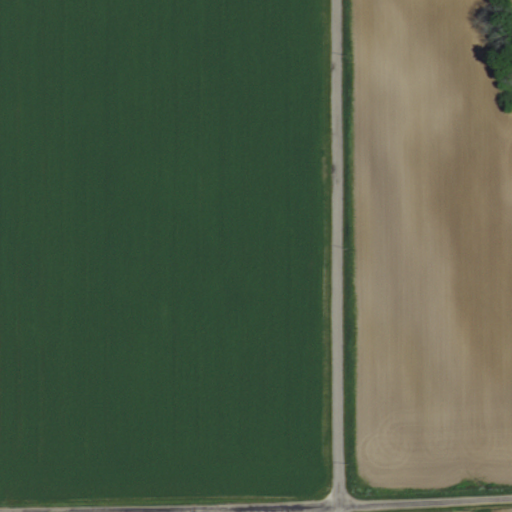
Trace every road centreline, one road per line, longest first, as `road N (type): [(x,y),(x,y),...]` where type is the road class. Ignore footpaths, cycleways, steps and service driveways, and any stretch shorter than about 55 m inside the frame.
road 1 (residential): [(0,509),(511,495)]
road 2 (residential): [(334,505),(329,0)]
